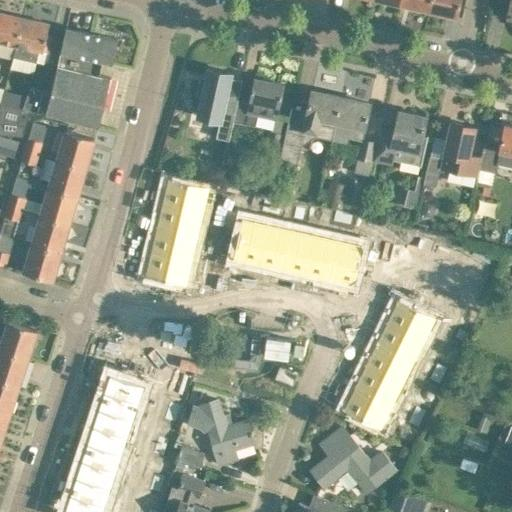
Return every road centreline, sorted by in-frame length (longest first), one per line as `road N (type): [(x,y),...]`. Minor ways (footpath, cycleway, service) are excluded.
road 1 (residential): [(259,511),(326,343),(321,317),(301,301),(228,295),(201,309),(90,296)]
road 2 (residential): [(90,296),(171,1)]
road 3 (residential): [(461,69),(171,1)]
road 4 (residential): [(18,511),(81,319)]
